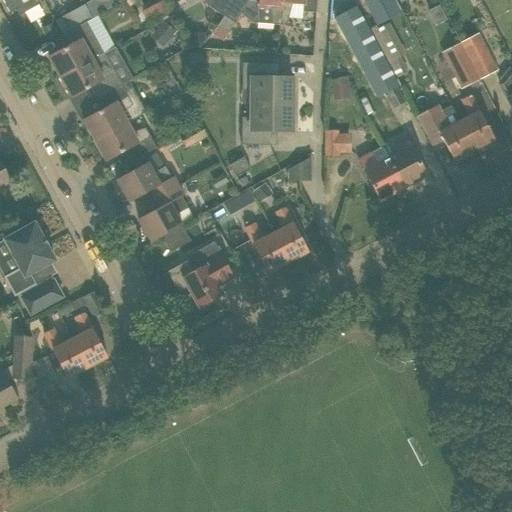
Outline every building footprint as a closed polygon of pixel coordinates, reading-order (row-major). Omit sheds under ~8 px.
[(39,5),(37,2),(40,0),(3,0),(10,13),(16,10),(19,16),(39,5)] [(103,12),(96,0),(90,0),(86,3),(94,16),(103,12)] [(203,0),(207,6),(223,16),(232,0),(203,0)] [(232,0),(223,16),(235,23),(240,15),(250,0),(249,0),(232,0)] [(240,15),(253,23),(272,24),(280,25),(281,0),(259,0),(259,1),(250,0),(240,15)] [(292,4),(303,5),(303,12),(316,13),(317,0),(281,0),(280,25),(287,26),(292,4)] [(380,0),(359,0),(364,9),(380,0)] [(150,25),(170,14),(162,1),(143,11),(150,25)] [(76,8),(84,22),(93,17),(85,3),(76,8)] [(448,20),(440,5),(429,11),(437,25),(448,20)] [(375,97),(384,92),(396,86),(397,86),(354,7),(333,18),(375,97)] [(174,32),(164,21),(150,37),(163,48),(176,33),(174,32)] [(60,78),(104,53),(87,22),(62,36),(68,47),(49,57),(60,78)] [(404,75),(396,59),(401,57),(383,22),(371,29),(396,79),(404,75)] [(494,72),(475,35),(460,43),(479,80),(494,72)] [(479,80),(460,43),(441,53),(460,89),(479,80)] [(90,87),(96,99),(122,85),(104,53),(60,78),(71,98),(90,87)] [(205,68),(206,55),(190,53),(188,67),(205,68)] [(251,91),(251,104),(293,105),(293,99),(295,99),(296,82),(293,82),(293,78),(273,77),(273,64),(242,63),(242,91),(251,91)] [(511,108),(511,66),(498,84),(511,108)] [(347,77),(332,78),(333,98),(349,97),(347,77)] [(84,120),(95,141),(127,123),(122,113),(133,105),(122,85),(96,99),(102,110),(84,120)] [(384,92),(393,109),(405,103),(396,86),(384,92)] [(470,117),(460,122),(474,150),(494,139),(471,95),(461,100),(470,117)] [(292,110),(293,105),(251,104),(251,118),(242,118),(242,145),(273,145),(273,132),(292,132),(292,127),(295,127),(295,110),(292,110)] [(235,143),(236,106),(214,105),(214,142),(235,143)] [(474,150),(460,122),(451,106),(433,115),(430,110),(416,117),(432,147),(444,141),(454,160),(474,150)] [(131,162),(156,148),(145,128),(133,132),(127,123),(95,141),(106,161),(125,151),(131,162)] [(185,149),(207,137),(200,124),(179,136),(185,149)] [(338,131),(325,131),(326,156),(339,156),(338,131)] [(399,153),(389,159),(388,159),(403,187),(427,174),(406,134),(393,141),(399,153)] [(380,200),(403,187),(388,159),(389,159),(382,147),(358,160),(380,200)] [(244,157),(229,165),(236,177),(251,169),(244,157)] [(0,188),(11,182),(0,160),(0,188)] [(150,191),(155,199),(179,186),(174,177),(171,178),(165,166),(154,173),(148,163),(116,180),(129,203),(150,191)] [(300,181),(300,164),(288,170),(288,181),(300,181)] [(151,242),(182,225),(177,215),(188,208),(182,197),(184,195),(179,186),(155,199),(159,208),(138,219),(151,242)] [(224,204),(230,215),(241,209),(235,199),(224,204)] [(274,235),(288,262),(308,251),(285,207),(276,212),(284,229),(274,235)] [(4,277),(15,297),(19,294),(30,314),(61,297),(52,281),(38,288),(36,285),(30,274),(55,260),(35,223),(4,240),(20,268),(4,277)] [(245,228),(268,272),(288,262),(274,235),(263,240),(255,223),(245,228)] [(218,286),(233,278),(234,277),(214,242),(186,257),(188,261),(167,272),(178,292),(187,288),(191,294),(187,296),(193,307),(197,305),(199,308),(218,298),(216,294),(221,291),(218,286)] [(94,291),(83,297),(82,296),(70,303),(69,301),(56,308),(61,317),(86,304),(93,317),(105,311),(94,291)] [(73,340),(87,367),(107,356),(84,312),(75,318),(83,334),(73,340)] [(67,378),(87,367),(73,340),(62,345),(54,329),(51,330),(44,334),(67,378)] [(13,378),(29,379),(32,338),(16,337),(14,364),(1,371),(1,370),(0,371),(0,406),(16,399),(6,381),(13,377),(13,378)]
